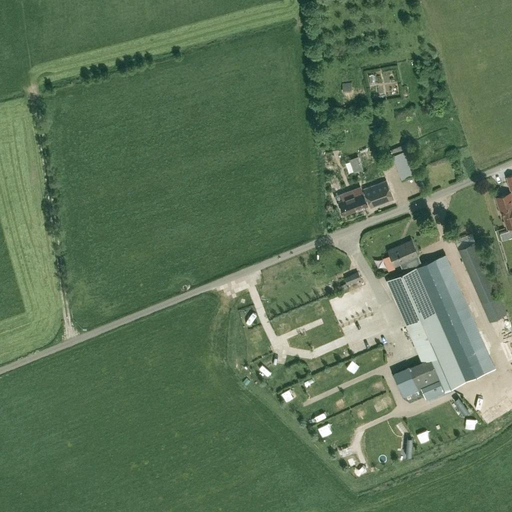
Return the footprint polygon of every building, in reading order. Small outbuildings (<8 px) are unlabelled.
[(350,82),(342,83),(343,92),(352,91),(350,82)] [(415,172),(409,157),(414,155),(411,148),(405,150),(403,144),(390,149),(392,156),(401,178),(415,172)] [(365,188),(364,189),(371,207),(393,199),(386,180),(384,181),(376,159),(357,166),(365,188)] [(339,202),(344,214),(367,205),(360,186),(339,193),(342,201),(339,202)] [(503,239),(511,235),(511,195),(511,192),(496,196),(500,210),(502,209),(507,227),(508,227),(510,230),(501,233),(503,239)] [(395,266),(399,264),(402,268),(406,266),(407,269),(422,264),(418,256),(419,256),(412,240),(388,250),(395,266)] [(459,249),(489,320),(506,313),(475,242),(459,249)] [(445,255),(409,270),(386,279),(421,360),(393,373),(403,396),(421,388),(425,398),(444,390),(445,391),(459,385),(458,383),(494,368),(489,356),(445,255)] [(353,280),(360,277),(357,271),(351,273),(353,280)] [(369,288),(307,316),(314,331),(376,302),(369,288)] [(272,361),(277,364),(283,365),(290,364),(295,361),(299,356),(302,351),(302,345),(301,339),(298,334),(294,330),(289,328),(283,327),(278,328),(273,330),(268,334),(265,339),(264,345),(265,352),(268,357),(272,361)] [(317,342),(322,355),(354,342),(349,329),(317,342)] [(324,388),(373,368),(368,357),(320,378),(324,388)]
